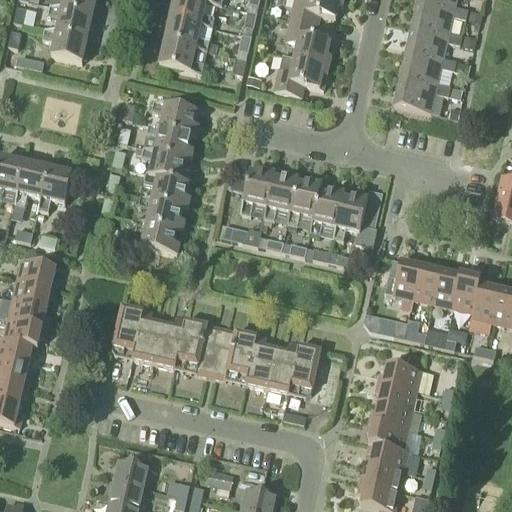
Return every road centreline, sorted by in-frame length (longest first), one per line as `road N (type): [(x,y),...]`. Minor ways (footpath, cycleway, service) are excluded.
road 1 (residential): [(303,511),(311,455),(293,439),(101,403)]
road 2 (residential): [(346,151),(379,0)]
road 3 (residential): [(491,189),(346,151)]
